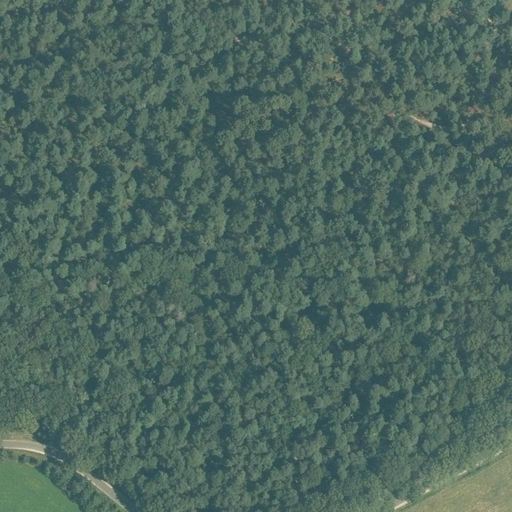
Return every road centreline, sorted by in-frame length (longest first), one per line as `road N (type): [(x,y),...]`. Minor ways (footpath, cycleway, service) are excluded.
road 1 (unclassified): [(0,444),(53,451),(133,511)]
road 2 (unclassified): [(379,511),(511,441)]
